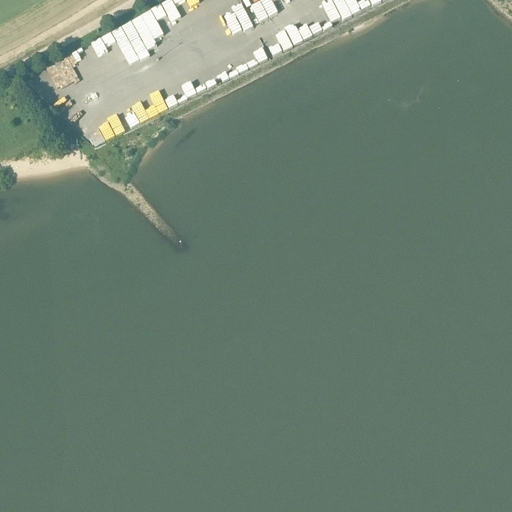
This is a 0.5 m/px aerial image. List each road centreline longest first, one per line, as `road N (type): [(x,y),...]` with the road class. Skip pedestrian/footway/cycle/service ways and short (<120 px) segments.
road 1 (unknown): [(107,89),(162,81),(315,0)]
road 2 (unclassified): [(0,76),(143,0)]
